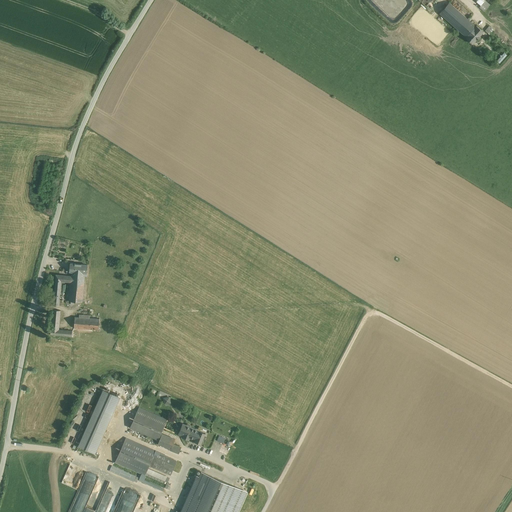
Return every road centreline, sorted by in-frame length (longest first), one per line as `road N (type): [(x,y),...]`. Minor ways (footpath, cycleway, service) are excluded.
road 1 (unclassified): [(0,473),(72,146),(150,0)]
road 2 (track): [(511,386),(374,310),(364,313),(274,486)]
road 3 (track): [(374,310),(349,303),(95,308)]
